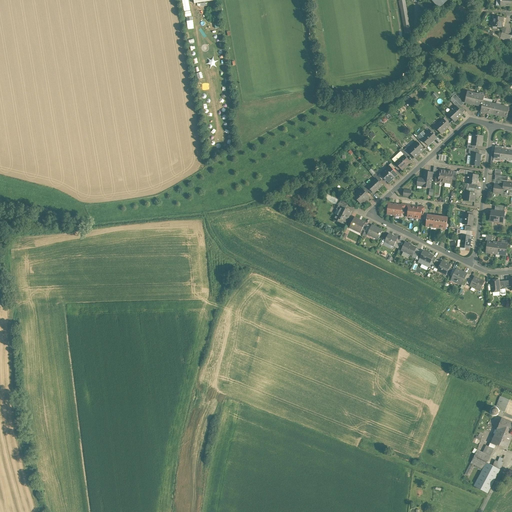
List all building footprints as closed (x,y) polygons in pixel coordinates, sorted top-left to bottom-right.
[(399,0),(405,34),(411,33),(405,0),(399,0)] [(432,0),(439,8),(448,0),(432,0)] [(503,17),(494,17),(493,27),(493,29),(497,29),(497,27),(501,27),(502,22),(503,22),(503,17)] [(511,35),(505,34),(503,40),(509,43),(511,35)] [(477,95),(468,93),(465,102),(474,104),(476,95),(477,95)] [(464,104),(455,94),(452,97),(455,100),(461,106),(464,104)] [(479,96),(476,95),(474,104),(482,106),(483,103),(483,102),(484,98),(485,96),(480,95),(479,96)] [(461,106),(455,100),(453,103),(456,106),(462,113),(465,110),(461,106)] [(487,104),(483,103),(482,106),(481,111),(490,113),(492,104),(487,102),(487,104)] [(501,106),(492,104),(490,113),(498,115),(501,106)] [(456,106),(448,114),(455,121),(463,114),(462,113),(456,106)] [(509,108),(501,106),(498,115),(507,117),(508,114),(509,109),(509,108)] [(443,118),(435,126),(442,134),(447,128),(444,124),(446,122),(443,118)] [(429,129),(426,132),(427,134),(422,139),(423,140),(428,145),(429,146),(437,138),(429,129)] [(483,136),(473,135),(472,143),(471,145),(476,146),(482,146),(483,136)] [(408,149),(407,149),(411,153),(415,158),(424,150),(416,141),(408,149)] [(502,147),(495,146),(494,156),(494,158),(494,161),(500,161),(501,159),(502,147)] [(509,147),(502,147),(501,159),(507,160),(509,147)] [(404,150),(402,148),(399,150),(401,152),(403,154),(404,154),(406,157),(408,155),(404,150)] [(401,152),(392,159),(402,170),(411,162),(406,157),(404,154),(403,154),(401,152)] [(478,154),(472,154),(471,164),(479,166),(481,155),(478,154)] [(381,174),(384,178),(389,183),(398,174),(393,170),(390,166),(389,166),(381,174)] [(447,171),(440,170),(439,182),(445,182),(447,171)] [(433,172),(424,171),(423,178),(418,178),(417,186),(422,187),(431,188),(433,172)] [(453,171),(447,171),(445,182),(452,183),(452,180),(453,171)] [(378,175),(376,173),(373,175),(375,178),(376,178),(379,182),(382,180),(378,175)] [(472,174),(469,173),(469,174),(468,177),(468,178),(467,183),(468,184),(476,185),(477,185),(478,175),(472,174)] [(501,176),(496,175),(494,184),(503,185),(504,182),(504,181),(501,180),(501,176)] [(368,186),(367,186),(369,188),(373,192),(374,193),(382,185),(379,182),(376,178),(375,178),(368,186)] [(503,185),(494,184),(493,193),(503,194),(503,191),(507,192),(507,195),(508,195),(511,195),(511,192),(511,183),(504,182),(503,185)] [(369,198),(361,189),(355,195),(363,203),(369,198)] [(466,192),(465,192),(464,200),(475,202),(476,193),(475,193),(469,192),(466,192)] [(339,205),(341,200),(327,193),(325,198),(339,205)] [(348,203),(341,200),(339,205),(342,207),(346,208),(348,203)] [(390,203),(389,203),(388,210),(387,214),(394,215),(396,204),(390,203)] [(402,205),(396,204),(394,215),(401,216),(401,213),(402,205)] [(346,208),(342,207),(339,205),(335,213),(337,214),(334,220),(341,223),(343,221),(346,222),(351,211),(346,208)] [(495,211),(492,210),(490,221),(503,223),(505,212),(495,211)] [(467,214),(464,214),(464,219),(465,219),(464,224),(473,225),(474,215),(467,214)] [(361,221),(354,218),(351,224),(350,227),(355,229),(355,230),(361,233),(362,230),(365,223),(365,222),(361,220),(361,221)] [(382,230),(372,225),(371,226),(368,233),(367,232),(367,234),(378,239),(382,230)] [(398,238),(389,233),(385,242),(394,246),(398,238)] [(467,236),(462,235),(460,247),(470,248),(471,237),(467,236)] [(417,247),(405,241),(401,251),(412,256),(417,247)] [(492,241),(488,241),(488,242),(486,253),(496,254),(498,242),(492,241)] [(507,244),(498,242),(496,254),(506,255),(507,247),(507,244)] [(434,255),(424,250),(422,254),(420,259),(430,264),(431,262),(434,256),(434,255)] [(433,264),(433,265),(439,268),(442,262),(440,261),(440,262),(435,260),(433,264)] [(450,265),(442,262),(439,268),(438,270),(439,271),(446,274),(450,265)] [(465,272),(456,269),(451,279),(451,281),(457,283),(457,282),(462,284),(465,278),(466,276),(464,275),(465,272)] [(484,282),(474,277),(473,279),(470,285),(480,290),(484,282)] [(499,280),(491,280),(492,292),(500,291),(500,293),(502,294),(506,294),(505,289),(500,289),(499,281),(499,280)] [(510,400),(504,398),(502,402),(503,403),(501,407),(500,410),(505,412),(510,400)] [(499,413),(499,411),(499,409),(498,408),(496,407),(495,407),(493,407),(491,408),(491,409),(490,411),(491,413),(492,414),(493,415),(495,416),(496,415),(498,414),(499,413)] [(511,427),(511,422),(502,418),(498,428),(510,433),(511,427)] [(511,434),(510,433),(498,428),(491,443),(507,450),(511,436),(511,434)] [(486,445),(483,452),(490,456),(494,448),(486,445)] [(483,452),(478,450),(476,454),(471,463),(475,465),(474,466),(482,471),(487,462),(487,463),(490,456),(483,452)] [(487,463),(487,462),(482,471),(474,486),(487,493),(500,469),(496,467),(493,466),(493,465),(487,463)] [(475,465),(471,463),(465,473),(469,475),(474,466),(475,465)]
